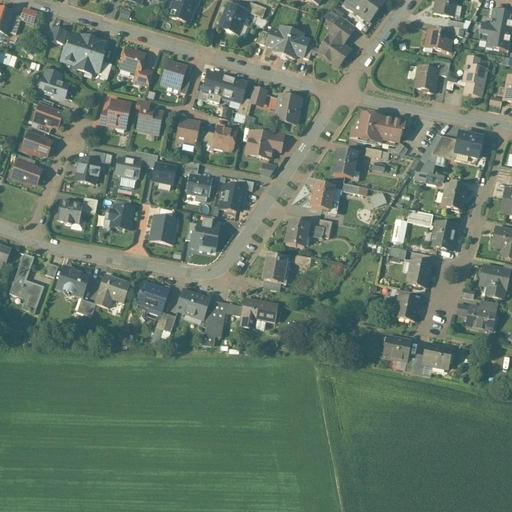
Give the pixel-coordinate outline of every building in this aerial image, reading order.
[(175,0),(169,20),(186,26),(191,8),(197,10),(200,0),(175,0)] [(380,0),(349,0),(344,7),(368,25),(384,3),(380,0)] [(455,0),(436,0),(433,15),(452,19),(455,0)] [(266,11),(251,5),(247,13),(263,19),(266,11)] [(247,13),(229,6),(220,31),(238,38),(247,13)] [(121,11),(120,19),(129,20),(130,13),(121,11)] [(511,15),(490,11),(486,31),(511,35),(511,15)] [(14,17),(0,12),(0,35),(7,38),(8,34),(14,17)] [(21,19),(14,17),(8,34),(16,37),(21,19)] [(340,19),(327,38),(329,39),(328,41),(325,41),(321,46),(322,48),(317,55),(331,65),(332,63),(339,68),(349,53),(342,47),(347,41),(355,30),(340,19)] [(463,25),(447,22),(446,28),(459,31),(462,31),(463,25)] [(459,31),(446,28),(445,35),(452,36),(451,37),(457,38),(459,31)] [(66,33),(52,29),(50,36),(49,36),(47,42),(62,46),(66,33)] [(303,36),(280,29),(278,33),(271,31),(270,36),(266,48),(273,50),(271,54),(294,61),(296,57),(302,59),(306,48),(308,42),(301,40),(303,36)] [(511,38),(511,35),(486,31),(482,50),(509,55),(511,38)] [(445,35),(428,32),(425,47),(432,48),(432,51),(444,54),(446,44),(450,45),(451,37),(452,36),(445,35)] [(49,36),(41,33),(38,42),(46,45),(47,42),(49,36)] [(270,36),(262,34),(256,45),(266,49),(266,48),(270,36)] [(99,44),(81,38),(73,36),(73,35),(72,35),(67,53),(64,52),(61,64),(84,71),(83,74),(84,75),(85,71),(98,75),(101,64),(103,58),(101,58),(105,45),(104,45),(104,46),(99,44)] [(306,48),(302,59),(302,60),(308,62),(312,50),(306,48)] [(137,54),(134,53),(133,54),(126,52),(125,53),(124,53),(122,54),(121,58),(122,61),(123,61),(120,70),(121,70),(122,68),(131,71),(130,73),(136,75),(139,76),(140,71),(144,57),(138,55),(137,54)] [(11,57),(0,53),(0,61),(8,64),(11,57)] [(478,61),(467,59),(465,70),(463,69),(463,71),(466,72),(464,83),(453,80),(452,87),(453,87),(464,90),(463,95),(481,99),(487,72),(476,70),(478,61)] [(450,65),(432,62),(430,71),(437,72),(436,76),(447,78),(450,65)] [(111,67),(101,64),(98,75),(101,76),(100,80),(106,82),(111,67)] [(185,69),(168,64),(161,87),(169,89),(170,87),(179,89),(183,77),(185,69)] [(430,71),(418,69),(414,90),(423,91),(423,94),(433,95),(435,85),(436,85),(437,79),(436,79),(436,76),(437,72),(430,71)] [(151,74),(140,71),(139,76),(136,75),(133,84),(147,88),(151,74)] [(68,88),(54,84),(56,77),(46,73),(44,80),(40,91),(39,94),(45,96),(46,96),(53,99),(53,98),(63,101),(68,88)] [(247,86),(209,75),(203,94),(210,95),(206,102),(218,106),(221,99),(241,105),(243,99),(247,86)] [(190,79),(183,77),(179,89),(177,94),(185,97),(190,79)] [(453,80),(447,78),(445,92),(451,93),(453,87),(452,87),(453,80)] [(511,80),(508,79),(503,102),(511,104),(511,80)] [(45,96),(39,94),(40,91),(33,88),(30,97),(36,99),(44,102),(46,96),(45,96)] [(266,93),(253,90),(250,101),(250,102),(262,106),(266,93)] [(10,99),(0,95),(0,103),(7,106),(10,99)] [(300,101),(279,97),(274,123),(295,127),(300,101)] [(44,102),(36,99),(33,106),(39,108),(51,112),(53,105),(44,102)] [(250,101),(243,99),(241,105),(238,116),(245,118),(250,102),(249,102),(250,101)] [(150,104),(137,101),(134,116),(138,116),(138,114),(140,115),(141,111),(149,113),(150,104)] [(128,106),(111,102),(108,114),(101,119),(100,127),(115,130),(116,126),(125,128),(128,114),(127,114),(128,106)] [(51,112),(39,108),(35,119),(41,121),(38,132),(45,135),(48,136),(51,128),(57,130),(62,116),(51,112)] [(149,113),(141,111),(140,115),(137,133),(158,137),(162,115),(149,113)] [(386,122),(361,117),(359,125),(356,124),(355,132),(351,132),(349,141),(357,142),(360,141),(366,142),(366,144),(367,144),(367,143),(375,145),(375,146),(381,147),(381,143),(395,146),(395,142),(397,142),(398,138),(400,138),(401,133),(403,133),(404,125),(386,122)] [(198,126),(180,122),(176,145),(184,146),(185,144),(194,146),(195,146),(198,132),(198,126)] [(38,132),(30,129),(27,136),(43,142),(45,135),(38,132)] [(235,133),(217,130),(216,136),(213,147),(214,147),(222,148),(221,149),(224,152),(228,153),(232,151),(235,133)] [(284,134),(268,131),(267,137),(274,139),(272,149),(280,150),(284,134)] [(205,134),(198,132),(195,146),(194,146),(193,149),(201,151),(205,134)] [(216,136),(205,134),(201,151),(213,154),(214,147),(213,147),(216,136)] [(267,137),(250,134),(245,157),(270,162),(272,149),(274,139),(267,137)] [(482,140),(458,135),(457,142),(454,155),(455,155),(455,154),(468,157),(467,158),(477,160),(482,140)] [(43,142),(27,136),(21,152),(32,156),(40,159),(41,157),(46,159),(52,145),(43,142)] [(436,137),(420,160),(420,161),(425,165),(420,173),(427,175),(431,176),(435,158),(430,156),(441,138),(436,137)] [(457,142),(441,138),(430,156),(435,158),(453,162),(455,155),(454,155),(457,142)] [(381,153),(366,150),(364,158),(380,161),(381,153)] [(356,157),(338,153),(333,177),(349,180),(351,173),(353,173),(356,157)] [(35,163),(19,157),(16,165),(32,170),(35,163)] [(140,163),(114,159),(111,179),(137,183),(140,163)] [(99,164),(78,160),(74,183),(94,187),(99,164)] [(32,170),(16,165),(10,180),(21,184),(30,187),(30,186),(36,188),(41,173),(32,170)] [(273,179),(274,166),(262,165),(260,178),(273,179)] [(154,166),(150,186),(173,191),(177,171),(154,166)] [(190,174),(186,194),(208,199),(212,178),(190,174)] [(431,176),(427,175),(425,185),(426,183),(442,186),(443,179),(431,176)] [(244,191),(222,186),(217,212),(235,215),(236,207),(241,207),(244,191)] [(359,189),(344,186),(342,194),(357,197),(359,189)] [(466,190),(446,186),(441,209),(461,213),(466,190)] [(334,191),(315,187),(310,209),(330,213),(334,191)] [(381,189),(371,193),(376,203),(385,199),(381,189)] [(511,194),(505,193),(500,213),(510,215),(511,212),(511,211),(511,194)] [(97,204),(60,198),(56,224),(79,228),(81,215),(94,217),(97,204)] [(131,203),(116,200),(115,208),(129,211),(131,203)] [(115,208),(114,208),(113,214),(110,213),(108,221),(112,222),(110,229),(129,232),(133,212),(129,211),(115,208)] [(416,214),(409,212),(408,220),(414,221),(416,214)] [(154,215),(149,241),(172,246),(177,220),(154,215)] [(433,218),(422,215),(421,223),(432,225),(433,218)] [(395,221),(393,244),(404,245),(406,222),(395,221)] [(332,224),(319,222),(318,229),(324,230),(322,239),(328,241),(332,224)] [(219,228),(198,224),(195,239),(192,238),(190,250),(199,252),(199,254),(209,256),(212,243),(216,244),(219,228)] [(308,227),(290,224),(285,247),(295,249),(295,248),(304,249),(300,248),(302,241),(304,241),(305,235),(314,236),(314,238),(322,239),(324,230),(318,229),(308,227)] [(455,229),(436,225),(431,249),(451,253),(454,243),(453,243),(455,229)] [(511,233),(495,230),(491,248),(503,250),(501,259),(511,261),(511,233)] [(11,252),(0,248),(0,266),(5,268),(11,252)] [(406,253),(390,249),(388,259),(404,262),(406,253)] [(24,257),(9,297),(19,301),(21,296),(30,299),(25,311),(29,312),(28,314),(30,314),(31,313),(35,314),(43,290),(34,287),(33,289),(25,286),(34,261),(24,257)] [(311,260),(294,257),(293,265),(310,268),(311,260)] [(286,261),(268,258),(263,283),(264,283),(277,285),(279,277),(282,278),(286,261)] [(431,267),(411,263),(406,288),(426,292),(431,267)] [(58,269),(49,266),(45,277),(54,281),(58,269)] [(509,273),(483,268),(479,287),(487,288),(485,298),(503,301),(505,292),(509,273)] [(74,273),(65,270),(58,291),(67,294),(68,290),(83,295),(89,278),(86,278),(86,279),(73,275),(74,273)] [(129,287),(104,278),(98,295),(100,296),(96,306),(106,310),(110,298),(124,303),(129,287)] [(277,285),(264,283),(262,291),(276,294),(277,285)] [(152,288),(143,284),(136,306),(149,310),(150,307),(162,311),(168,295),(152,289),(152,288)] [(209,302),(183,293),(176,313),(201,322),(202,322),(204,316),(209,302)] [(419,303),(401,299),(397,321),(414,324),(419,303)] [(88,303),(82,301),(77,315),(83,317),(88,303)] [(277,308),(245,302),(243,310),(241,319),(242,319),(241,329),(254,331),(255,322),(273,325),(277,308)] [(96,306),(88,303),(83,317),(91,320),(96,306)] [(226,307),(215,304),(210,318),(209,320),(223,323),(225,316),(226,307)] [(479,311),(471,309),(466,329),(486,333),(490,314),(492,315),(493,306),(481,304),(479,311)] [(243,310),(226,307),(225,316),(241,319),(243,310)] [(210,318),(204,316),(202,322),(201,322),(199,328),(206,330),(209,320),(210,318)] [(167,319),(160,317),(156,330),(163,332),(167,319)] [(175,320),(168,317),(167,319),(163,332),(170,335),(175,320)] [(223,323),(209,320),(206,330),(203,337),(220,340),(223,323)] [(397,340),(387,338),(383,359),(406,364),(407,360),(410,344),(397,341),(397,340)] [(451,351),(426,346),(423,358),(422,367),(432,369),(447,372),(451,351)] [(423,358),(415,356),(414,361),(411,376),(429,380),(432,369),(422,367),(423,358)] [(414,361),(407,360),(406,364),(404,374),(411,376),(414,361)]
